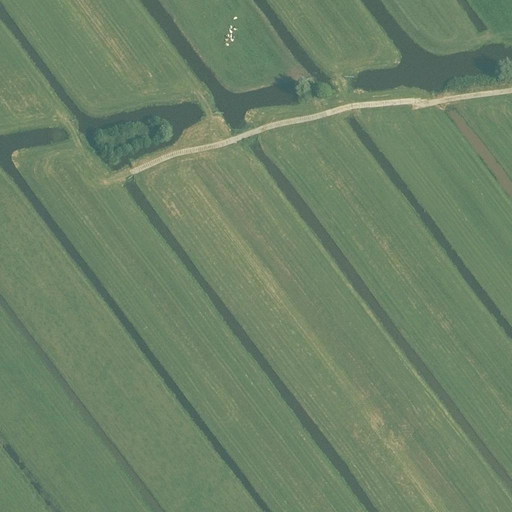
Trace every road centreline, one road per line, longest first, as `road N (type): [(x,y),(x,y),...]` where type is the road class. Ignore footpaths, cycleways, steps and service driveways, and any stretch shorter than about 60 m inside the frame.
road 1 (track): [(226,142),(226,164),(286,217),(508,511)]
road 2 (track): [(113,180),(176,152),(351,105),(511,88)]
